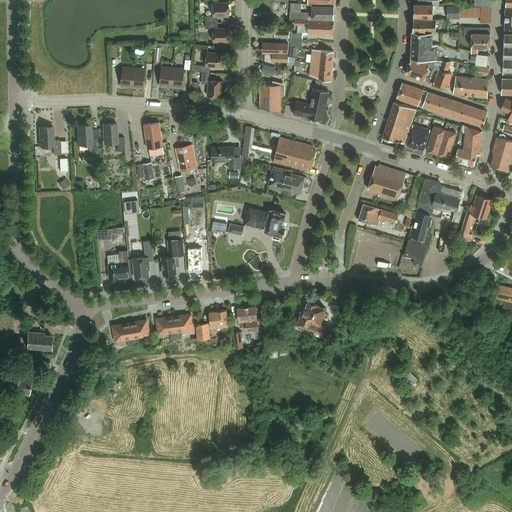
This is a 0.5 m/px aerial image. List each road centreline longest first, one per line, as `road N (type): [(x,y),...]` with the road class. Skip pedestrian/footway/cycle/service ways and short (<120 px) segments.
road 1 (tertiary): [(79,314),(14,244),(15,103)]
road 2 (residential): [(247,115),(15,103)]
road 3 (unclassified): [(296,280),(105,303),(79,314)]
road 4 (tertiary): [(0,499),(80,332),(79,314)]
road 5 (residential): [(480,181),(500,0)]
road 6 (unclassified): [(465,275),(410,287),(296,280)]
road 7 (residential): [(368,149),(400,51),(403,0)]
road 8 (residential): [(296,280),(333,139)]
road 9 (residential): [(344,0),(333,139)]
